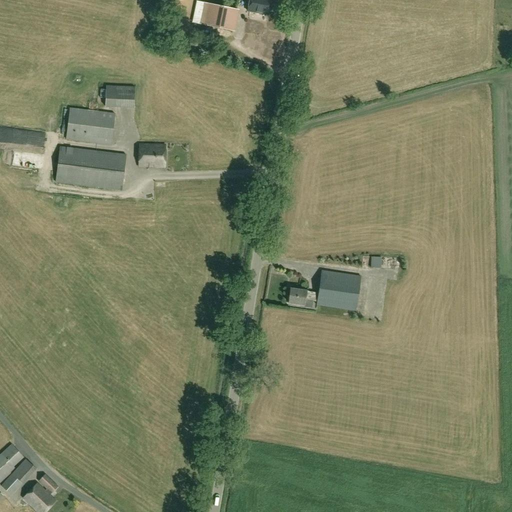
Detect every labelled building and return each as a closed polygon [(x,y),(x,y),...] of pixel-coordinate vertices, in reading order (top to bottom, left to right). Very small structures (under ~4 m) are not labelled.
[(268,15),(270,4),(270,0),(247,0),(249,0),(247,12),(268,15)] [(237,11),(198,2),(193,22),(233,31),(237,11)] [(105,107),(134,108),(134,87),(106,86),(105,107)] [(70,109),(66,140),(110,145),(114,114),(70,109)] [(32,131),(30,146),(55,149),(56,142),(61,142),(62,135),(51,134),(51,133),(32,131)] [(165,168),(165,146),(139,145),(138,167),(165,168)] [(121,191),(125,155),(60,148),(56,183),(121,191)] [(11,164),(50,169),(52,156),(13,151),(11,164)] [(355,310),(360,276),(321,271),(318,293),(317,301),(316,304),(355,310)] [(388,305),(388,275),(374,274),(373,305),(388,305)] [(305,300),(317,301),(318,293),(308,292),(309,291),(290,289),(288,303),(304,305),(305,300)] [(12,444),(0,454),(0,483),(16,469),(14,467),(24,457),(12,444)] [(23,484),(36,469),(25,459),(12,474),(1,486),(11,496),(22,484),(23,484)] [(37,482),(22,498),(36,511),(45,511),(57,501),(50,495),(58,487),(45,474),(38,481),(46,488),(45,490),(37,482)]
